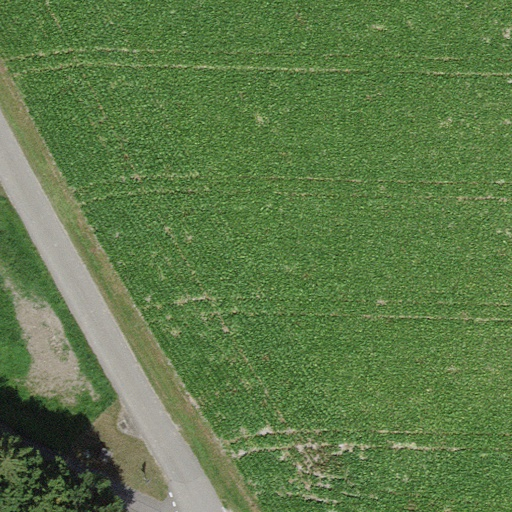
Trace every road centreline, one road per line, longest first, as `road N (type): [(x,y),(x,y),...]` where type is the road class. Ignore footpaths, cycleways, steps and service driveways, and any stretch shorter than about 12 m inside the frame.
road 1 (unclassified): [(0,162),(204,511)]
road 2 (residential): [(0,435),(144,511)]
